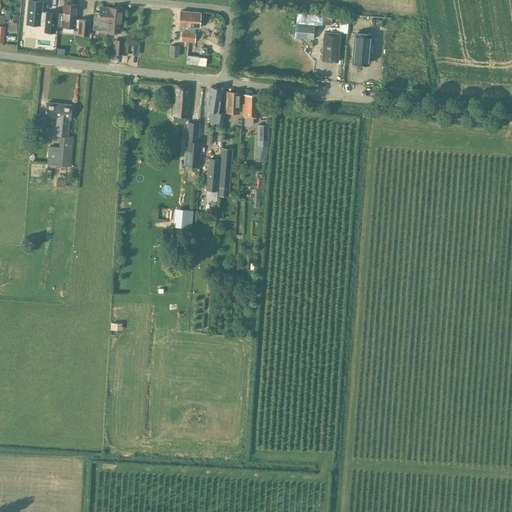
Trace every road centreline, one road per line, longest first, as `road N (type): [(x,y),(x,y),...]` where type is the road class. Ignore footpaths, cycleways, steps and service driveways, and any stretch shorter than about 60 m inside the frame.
road 1 (unclassified): [(511,115),(224,81)]
road 2 (unclassified): [(224,81),(0,54)]
road 3 (residential): [(224,81),(230,11),(112,0)]
